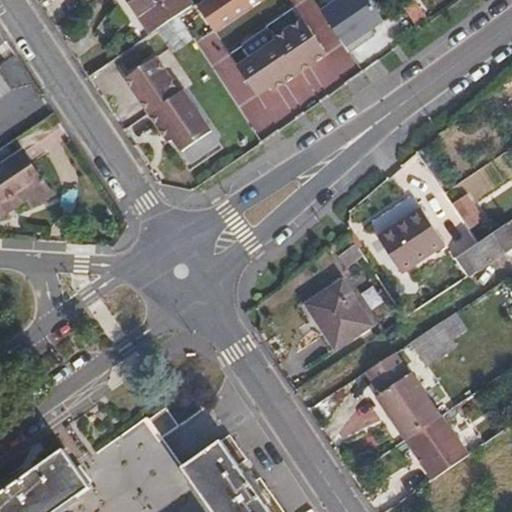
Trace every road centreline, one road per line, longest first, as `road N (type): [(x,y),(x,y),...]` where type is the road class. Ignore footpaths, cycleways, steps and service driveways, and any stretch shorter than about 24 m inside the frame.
road 1 (residential): [(167,239),(10,0)]
road 2 (residential): [(204,307),(345,511)]
road 3 (residential): [(329,166),(511,26)]
road 4 (residential): [(0,429),(171,309)]
road 5 (residential): [(146,276),(0,372)]
road 6 (residential): [(224,270),(303,201),(329,166)]
road 7 (residential): [(329,166),(282,182),(202,238)]
road 8 (residential): [(0,262),(147,264)]
